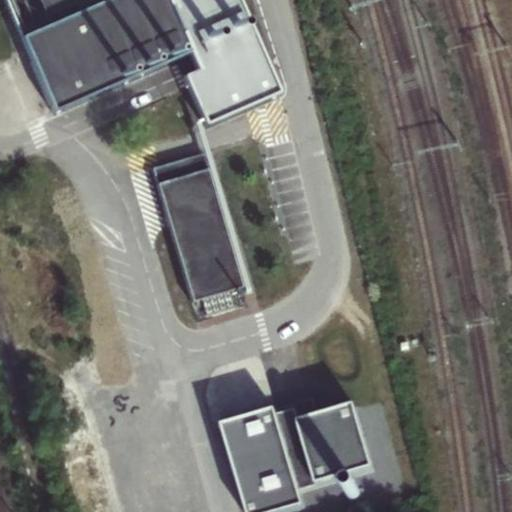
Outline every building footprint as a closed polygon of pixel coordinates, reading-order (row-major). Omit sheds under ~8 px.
[(35,0),(47,26),(20,38),(27,54),(53,113),(190,52),(199,72),(185,79),(192,93),(205,124),(279,92),(275,84),(237,0),(108,0),(81,12),(76,0),(35,0)] [(169,231),(190,302),(240,288),(201,154),(151,169),(169,231)] [(74,232),(79,243),(85,240),(81,229),(74,232)] [(94,394),(129,511),(193,511),(154,377),(118,387),(94,394)] [(276,410),(222,425),(246,511),(285,511),(308,506),(303,490),(375,470),(358,407),(319,418),(300,424),(296,410),(278,415),(276,410)]
